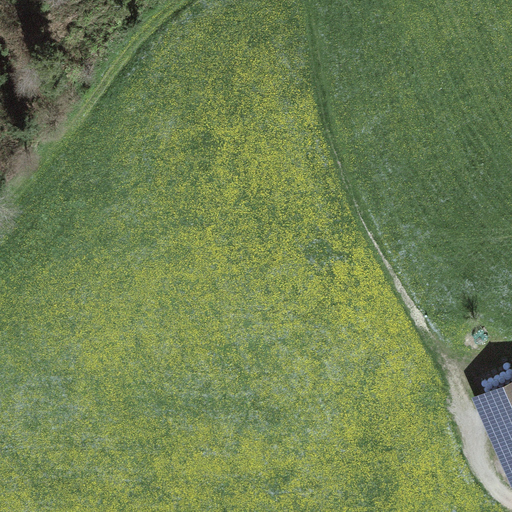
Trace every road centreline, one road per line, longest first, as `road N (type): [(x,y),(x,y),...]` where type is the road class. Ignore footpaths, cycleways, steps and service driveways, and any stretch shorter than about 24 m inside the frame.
road 1 (track): [(511,505),(476,461),(450,368),(401,253),(343,169),(304,0)]
road 2 (track): [(187,0),(96,85),(0,209)]
